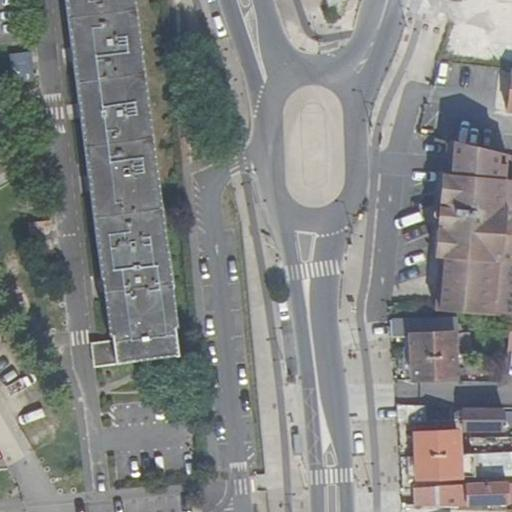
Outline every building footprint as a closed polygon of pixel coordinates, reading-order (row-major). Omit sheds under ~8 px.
[(105,319),(107,332),(116,331),(117,336),(95,339),(98,362),(179,352),(175,325),(173,325),(168,282),(173,281),(168,251),(164,251),(129,0),(62,0),(74,86),(85,171),(97,255),(105,319)] [(129,0),(164,251),(168,251),(134,0),(129,0)] [(32,51),(11,55),(16,85),(37,81),(32,51)] [(511,110),(511,68),(503,68),(498,110),(511,110)] [(511,183),(499,183),(501,157),(446,142),(444,174),(438,174),(435,209),(432,210),(429,212),(428,215),(428,219),(430,222),(433,223),(431,258),(435,258),(431,312),(489,317),(504,318),(511,318),(511,183)] [(54,223),(32,222),(32,244),(54,245),(54,223)] [(168,282),(173,325),(175,325),(179,325),(173,281),(168,282)] [(511,318),(504,318),(501,352),(511,352),(511,318)] [(456,383),(454,362),(461,362),(460,321),(388,322),(389,333),(390,340),(402,340),(411,340),(412,382),(412,384),(456,383)] [(412,382),(411,340),(402,340),(404,382),(412,382)] [(397,427),(424,423),(423,408),(396,408),(396,421),(397,427)] [(506,428),(506,408),(460,409),(461,430),(506,428)] [(457,437),(457,430),(414,434),(415,456),(458,455),(457,437)] [(408,457),(415,456),(414,434),(407,435),(407,442),(408,457)] [(511,473),(511,461),(511,460),(511,452),(473,454),(475,476),(511,473)] [(416,478),(475,476),(473,454),(458,455),(415,456),(416,478)] [(409,478),(416,478),(415,456),(408,457),(409,472),(409,478)] [(467,508),(507,504),(506,484),(466,485),(437,486),(438,507),(457,508),(467,508)] [(437,486),(413,487),(414,506),(438,507),(437,486)]
